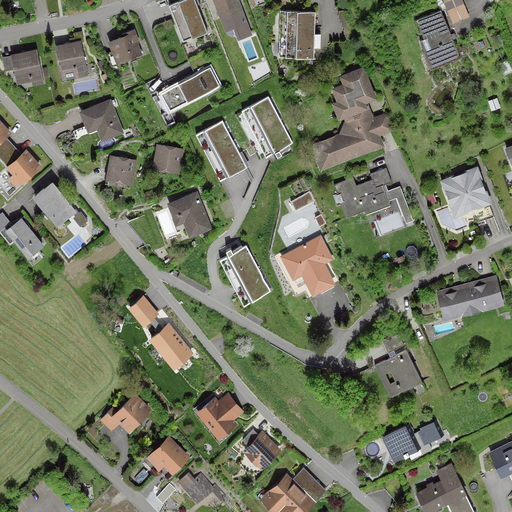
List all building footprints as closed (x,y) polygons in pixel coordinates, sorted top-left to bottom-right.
[(195,3),(194,0),(180,0),(168,5),(173,18),(178,31),(187,27),(191,38),(207,32),(196,6),(195,3)] [(213,0),(222,20),(225,30),(245,22),(240,11),(241,10),(240,10),(236,0),(213,0)] [(461,3),(459,0),(447,0),(444,2),(447,9),(461,3)] [(349,9),(340,9),(340,18),(343,18),(343,26),(346,26),(345,33),(348,33),(348,38),(354,38),(355,33),(353,33),(353,26),(350,26),(351,18),(348,18),(349,9)] [(280,57),(313,58),(314,12),(282,11),(280,57)] [(416,21),(423,39),(419,41),(423,51),(430,48),(438,67),(460,58),(452,40),(440,11),(416,21)] [(122,36),(112,40),(115,50),(105,54),(110,67),(120,63),(120,62),(140,54),(134,40),(136,39),(132,30),(121,34),(122,36)] [(55,46),(60,72),(76,69),(77,76),(86,74),(80,41),(70,43),(55,46)] [(16,81),(31,78),(32,85),(42,83),(35,50),(20,53),(2,57),(5,72),(14,70),(16,81)] [(219,86),(209,67),(194,75),(159,93),(169,111),(219,86)] [(341,77),(344,84),(333,89),(346,121),(339,137),(338,137),(337,139),(321,145),(318,144),(314,145),(313,148),(321,168),(381,145),(377,134),(381,132),(379,127),(376,128),(372,119),(372,118),(371,118),(371,117),(370,117),(369,117),(369,116),(368,116),(367,116),(366,116),(365,116),(360,103),(373,97),(365,76),(365,77),(362,68),(341,77)] [(267,96),(241,110),(246,120),(255,116),(268,142),(259,146),(265,157),(274,152),(276,157),(281,154),(278,149),(291,143),(267,96)] [(120,131),(109,101),(81,112),(86,126),(87,126),(96,123),(102,139),(120,131)] [(221,120),(195,134),(200,144),(209,140),(222,166),(214,170),(219,181),(246,167),(221,120)] [(158,147),(155,165),(176,170),(179,151),(164,148),(158,147)] [(25,151),(7,167),(20,182),(38,166),(25,151)] [(112,158),(110,167),(108,177),(120,179),(129,181),(133,162),(112,158)] [(336,184),(349,216),(364,210),(365,214),(390,205),(385,195),(382,185),(391,182),(385,168),(369,174),(371,179),(355,186),(352,177),(336,184)] [(485,196),(475,169),(453,177),(455,182),(452,190),(456,201),(471,207),(474,200),(485,196)] [(106,177),(105,184),(119,187),(120,179),(108,177),(106,177)] [(43,189),(34,196),(57,224),(74,210),(64,198),(65,194),(52,184),(49,184),(48,186),(48,189),(49,190),(46,193),(43,189)] [(290,201),(295,211),(313,201),(308,191),(290,201)] [(209,227),(195,193),(168,203),(173,217),(181,214),(189,235),(209,227)] [(325,223),(320,214),(314,217),(319,226),(325,223)] [(11,226),(9,223),(0,229),(0,233),(9,244),(14,239),(28,256),(26,258),(32,265),(42,257),(36,249),(41,245),(20,219),(11,226)] [(321,262),(329,258),(319,237),(305,245),(304,244),(303,245),(303,246),(282,257),(296,284),(305,279),(313,293),(332,282),(329,278),(321,262)] [(227,254),(218,259),(224,269),(233,265),(246,290),(237,295),(243,305),(269,291),(245,245),(232,252),(229,247),(225,250),(227,254)] [(456,288),(437,293),(443,317),(493,304),(492,303),(501,300),(495,277),(493,278),(478,282),(468,285),(469,289),(468,290),(468,289),(467,289),(467,288),(466,288),(465,288),(464,288),(463,288),(463,289),(463,290),(462,290),(462,291),(457,292),(456,288)] [(157,311),(144,293),(130,304),(144,321),(157,311)] [(174,364),(192,350),(169,321),(151,335),(174,364)] [(233,339),(227,332),(222,336),(228,343),(233,339)] [(397,332),(381,340),(387,352),(403,344),(397,332)] [(406,349),(384,360),(400,392),(421,381),(406,349)] [(111,429),(120,420),(129,428),(147,409),(133,395),(116,412),(111,408),(100,419),(105,423),(111,429)] [(229,418),(217,404),(213,398),(198,410),(219,437),(234,425),(229,418)] [(394,459),(404,454),(405,456),(408,454),(407,452),(419,446),(408,424),(383,436),(394,459)] [(261,467),(278,450),(263,435),(261,433),(258,435),(252,429),(246,436),(242,440),(248,446),(244,449),(261,467)] [(185,456),(168,438),(153,453),(171,471),(185,456)] [(372,457),(366,443),(352,449),(359,463),(372,457)] [(511,446),(504,451),(502,447),(490,453),(497,467),(501,474),(511,468),(511,446)] [(425,509),(426,511),(436,506),(452,499),(457,510),(469,504),(450,464),(437,470),(442,481),(417,493),(425,509)] [(192,480),(187,473),(178,480),(195,501),(210,488),(211,488),(200,474),(192,480)] [(298,489),(285,476),(267,494),(263,498),(276,511),(298,489)] [(383,488),(384,489),(392,498),(393,500),(405,489),(395,478),(383,488)] [(301,511),(312,502),(298,489),(276,511),(277,511),(301,511)]
